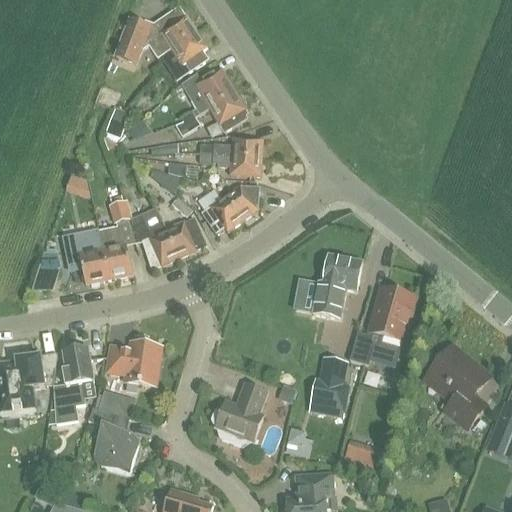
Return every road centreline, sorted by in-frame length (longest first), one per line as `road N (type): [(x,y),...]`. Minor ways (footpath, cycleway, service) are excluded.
road 1 (residential): [(250,511),(234,482),(185,452),(179,438),(203,362),(199,286)]
road 2 (tertiary): [(343,180),(205,0)]
road 3 (tertiary): [(511,318),(343,180)]
road 4 (residential): [(0,329),(85,317),(199,286)]
road 5 (residential): [(199,286),(290,227),(343,180)]
